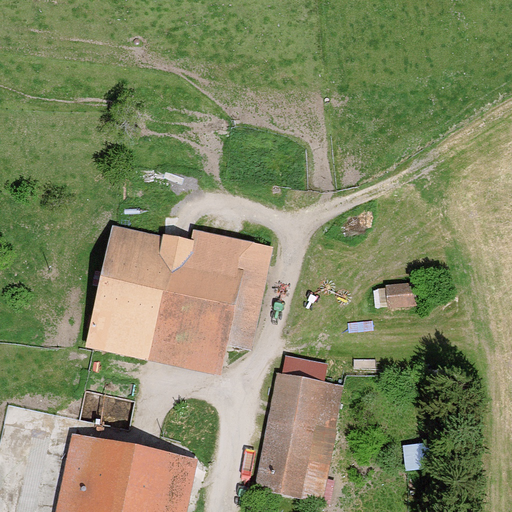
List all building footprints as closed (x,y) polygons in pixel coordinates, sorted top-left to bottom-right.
[(251,359),(272,252),(192,236),(190,248),(111,232),(88,346),(135,355),(133,365),(221,383),(227,354),(251,359)] [(415,291),(385,293),(386,315),(416,313),(415,291)] [(319,510),(340,392),(321,389),(324,371),(285,364),(282,381),(275,380),(254,499),(319,510)] [(423,439),(402,441),(403,465),(425,464),(423,439)] [(187,511),(197,468),(71,442),(56,511),(187,511)]
